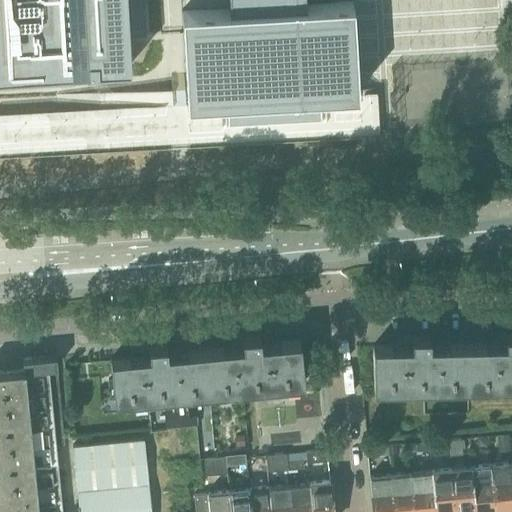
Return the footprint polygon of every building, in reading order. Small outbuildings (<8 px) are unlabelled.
[(0,0),(0,71),(72,68),(72,67),(87,66),(87,67),(131,64),(130,60),(129,34),(146,33),(144,0),(0,0)] [(229,0),(230,7),(182,9),(187,101),(221,99),(226,99),(227,99),(228,115),(270,113),(278,112),(320,110),(319,94),(320,94),(325,93),(359,91),(359,87),(353,0),(346,0),(306,2),(305,0),(229,0)] [(236,345),(206,348),(210,390),(228,388),(241,387),(243,387),(305,381),(301,339),(268,342),(268,344),(262,345),(245,346),(238,347),(238,345),(236,345)] [(405,344),(373,344),(373,345),(374,386),(393,386),(406,386),(439,385),(451,385),(469,384),(469,342),(438,343),(437,343),(437,345),(430,345),(413,345),(407,346),(407,344),(405,344)] [(499,342),(469,342),(469,384),(487,384),(500,384),(511,383),(511,343),(507,343),(501,344),(501,342),(499,342)] [(143,354),(111,357),(115,399),(134,398),(147,396),(179,393),(180,393),(192,392),(210,390),(206,348),(175,351),(174,351),(174,353),(168,354),(151,355),(144,356),(144,354),(143,354)] [(0,369),(0,511),(63,511),(57,443),(65,442),(56,354),(23,357),(24,367),(0,369)] [(164,405),(166,426),(189,424),(188,413),(187,403),(164,405)] [(510,433),(497,434),(499,450),(511,449),(510,433)] [(237,435),(238,445),(246,445),(245,434),(237,435)] [(489,435),(478,436),(478,443),(483,446),(490,446),(489,435)] [(152,511),(145,437),(73,444),(79,511),(152,511)] [(449,452),(449,453),(462,452),(460,438),(448,439),(449,452)] [(448,439),(435,441),(437,453),(449,452),(448,439)] [(427,440),(415,442),(416,450),(428,448),(427,440)] [(327,448),(307,450),(308,461),(329,458),(327,448)] [(226,454),(227,464),(247,461),(246,451),(226,454)] [(288,466),(287,460),(287,452),(271,454),(273,467),(288,466)] [(224,453),(204,456),(206,476),(226,474),(224,453)] [(511,460),(491,463),(495,506),(511,504),(511,460)] [(491,463),(470,465),(475,508),(495,506),(491,463)] [(470,465),(450,467),(455,510),(475,508),(470,465)] [(450,467),(430,469),(435,511),(455,510),(450,467)] [(430,469),(410,471),(414,511),(433,511),(435,511),(430,469)] [(414,511),(410,471),(390,473),(394,511),(414,511)] [(394,511),(390,473),(370,475),(373,511),(394,511)] [(333,511),(331,479),(309,481),(312,511),(333,511)] [(312,511),(309,481),(289,483),(291,511),(312,511)] [(291,511),(289,483),(269,485),(271,511),(291,511)] [(271,511),(269,485),(249,487),(251,511),(271,511)] [(251,511),(249,487),(229,489),(231,511),(251,511)] [(231,511),(229,489),(209,491),(209,492),(194,493),(196,511),(231,511)]
